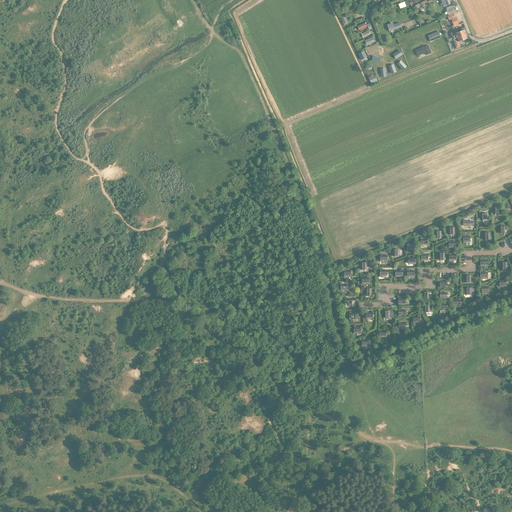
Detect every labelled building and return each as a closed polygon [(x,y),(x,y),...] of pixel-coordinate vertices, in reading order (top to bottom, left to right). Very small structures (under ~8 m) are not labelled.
[(419,9),(421,12),(427,6),(425,3),(420,7),(421,7),(419,9)] [(451,7),(446,9),(446,10),(448,13),(448,15),(452,13),(453,13),(456,12),(456,11),(454,6),(453,7),(451,7)] [(339,15),(343,24),(348,22),(344,13),(339,15)] [(364,22),(358,25),(356,26),(358,30),(359,30),(359,31),(366,28),(365,27),(366,26),(364,22)] [(450,32),(455,48),(459,46),(457,41),(467,38),(463,27),(460,28),(461,30),(457,32),(456,30),(454,30),(454,31),(450,32)] [(427,35),(429,41),(440,37),(437,31),(427,35)] [(363,40),(366,45),(373,42),(372,39),(374,38),(373,36),(371,37),(371,36),(363,40)] [(427,45),(415,50),(417,55),(424,53),(425,54),(430,52),(427,45)] [(363,51),(357,53),(360,59),(366,57),(363,51)] [(479,260),(479,266),(486,266),(486,259),(481,260),(481,258),(478,258),(478,260),(479,260)]
